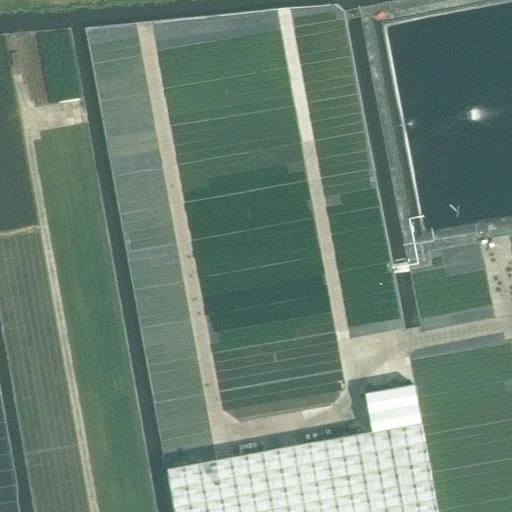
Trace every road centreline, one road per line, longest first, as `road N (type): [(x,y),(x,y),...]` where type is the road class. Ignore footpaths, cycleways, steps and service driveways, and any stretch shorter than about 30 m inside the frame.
road 1 (track): [(511,322),(345,354),(283,12)]
road 2 (track): [(94,511),(21,96)]
